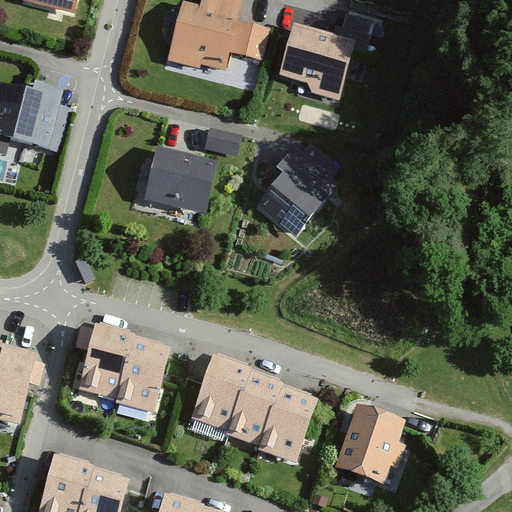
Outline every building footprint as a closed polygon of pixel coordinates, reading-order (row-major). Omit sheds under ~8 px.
[(27,0),(27,2),(74,15),(77,0),(27,0)] [(184,10),(171,58),(226,72),(231,54),(261,62),(268,33),(237,25),(242,6),(219,0),(204,0),(201,14),(184,10)] [(373,26),(347,18),(344,31),(337,29),(332,44),(354,50),(365,53),(373,26)] [(296,33),(284,77),(341,93),(354,50),(332,44),(296,33)] [(0,90),(0,141),(59,156),(70,112),(58,109),(61,97),(36,91),(34,99),(0,90)] [(209,132),(205,152),(239,159),(243,140),(209,132)] [(286,180),(261,209),(295,238),(338,189),(330,182),(337,172),(311,150),(303,160),(295,154),(278,174),(286,180)] [(159,152),(146,203),(205,218),(218,167),(159,152)] [(87,261),(78,265),(87,286),(96,282),(87,261)] [(92,334),(76,394),(115,404),(130,348),(131,345),(92,334)] [(151,419),(168,358),(130,348),(115,404),(114,409),(151,419)] [(0,355),(0,433),(15,437),(34,364),(0,355)] [(251,377),(215,363),(193,421),(230,434),(250,381),(251,377)] [(282,392),(250,381),(230,434),(228,439),(261,451),(281,395),(282,392)] [(317,407),(281,395),(261,451),(260,455),(297,467),(317,407)] [(402,432),(357,416),(339,470),(383,485),(390,466),(399,470),(405,452),(396,449),(402,432)] [(56,466),(43,511),(80,511),(90,480),(91,476),(56,466)] [(121,511),(127,489),(90,480),(80,511),(121,511)] [(328,501),(314,497),(312,506),(325,510),(328,501)] [(197,511),(166,503),(163,511),(197,511)]
